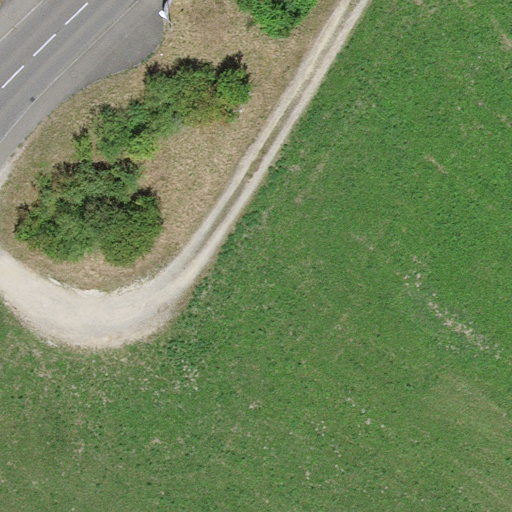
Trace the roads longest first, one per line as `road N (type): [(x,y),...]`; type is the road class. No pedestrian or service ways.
road 1 (track): [(0,269),(56,306),(102,320),(148,299),(204,243),(351,0)]
road 2 (secondary): [(0,90),(91,0)]
